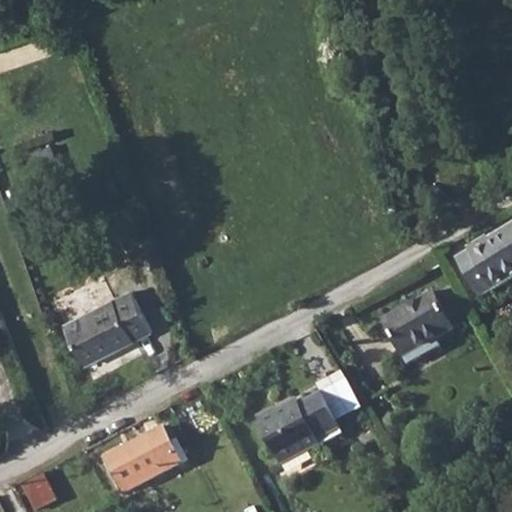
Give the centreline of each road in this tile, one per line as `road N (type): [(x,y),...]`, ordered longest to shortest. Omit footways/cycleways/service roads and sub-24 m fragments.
road 1 (residential): [(0,472),(427,255)]
road 2 (track): [(427,255),(370,0)]
